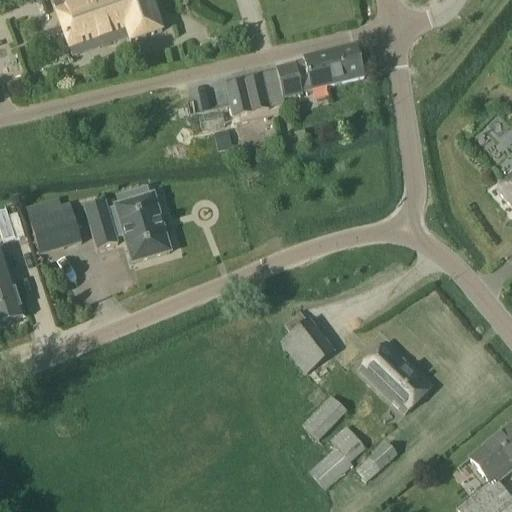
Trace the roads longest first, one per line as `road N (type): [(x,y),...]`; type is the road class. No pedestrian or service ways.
road 1 (unclassified): [(0,381),(326,243),(370,230),(403,235)]
road 2 (tertiary): [(403,235),(414,183),(394,29)]
road 3 (tertiary): [(511,333),(444,255),(403,235)]
